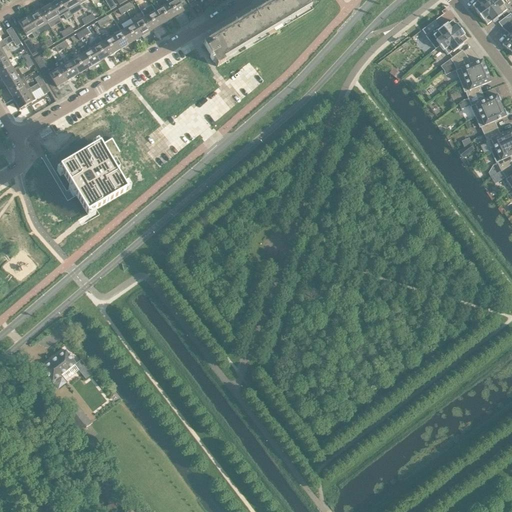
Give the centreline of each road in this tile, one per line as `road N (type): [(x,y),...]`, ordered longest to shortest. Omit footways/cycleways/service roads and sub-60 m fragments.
road 1 (secondary): [(0,359),(298,103),(399,0)]
road 2 (secondary): [(370,0),(294,82),(0,335)]
road 3 (residential): [(13,138),(245,2)]
